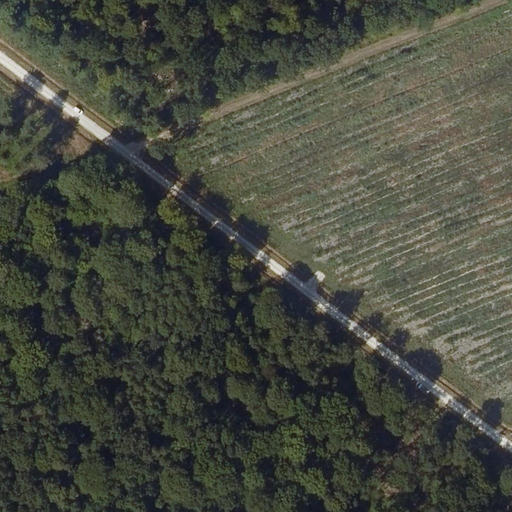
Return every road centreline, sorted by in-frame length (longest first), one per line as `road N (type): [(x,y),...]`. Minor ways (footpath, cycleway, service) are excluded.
road 1 (track): [(511,436),(0,43)]
road 2 (track): [(499,0),(0,197)]
